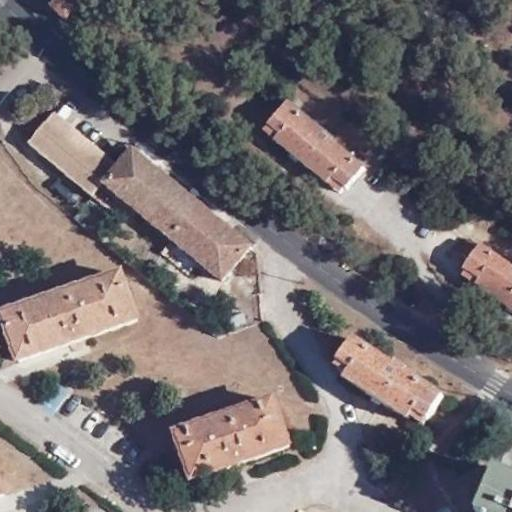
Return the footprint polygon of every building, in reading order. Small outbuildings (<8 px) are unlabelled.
[(76,0),(63,0),(58,6),(71,17),(82,5),(76,0)] [(334,139),(288,102),(268,127),(279,137),(274,142),(325,184),(330,178),(344,190),(363,167),(332,142),(334,139)] [(122,163),(60,110),(56,115),(62,121),(117,169),(122,163)] [(56,115),(34,140),(96,193),(108,180),(225,279),(255,245),(137,147),(122,163),(117,169),(62,121),(56,115)] [(511,267),(479,245),(463,271),(479,282),(476,287),(511,310),(511,267)] [(123,271),(8,312),(24,358),(140,317),(123,271)] [(397,363),(356,338),(340,360),(354,369),(348,377),(411,417),(417,410),(430,418),(446,394),(409,370),(412,366),(400,359),(397,363)] [(278,398),(182,430),(181,431),(197,475),(293,443),(278,398)] [(511,511),(511,472),(501,468),(481,511),(511,511)]
